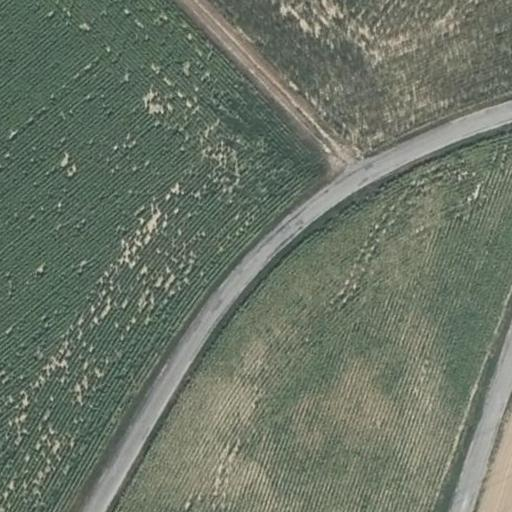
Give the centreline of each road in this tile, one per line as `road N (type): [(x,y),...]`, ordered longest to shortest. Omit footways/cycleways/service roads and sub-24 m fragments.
road 1 (unclassified): [(511,114),(376,163),(285,229),(178,365),(96,511)]
road 2 (track): [(359,175),(187,0)]
road 3 (unclassified): [(511,365),(464,511)]
